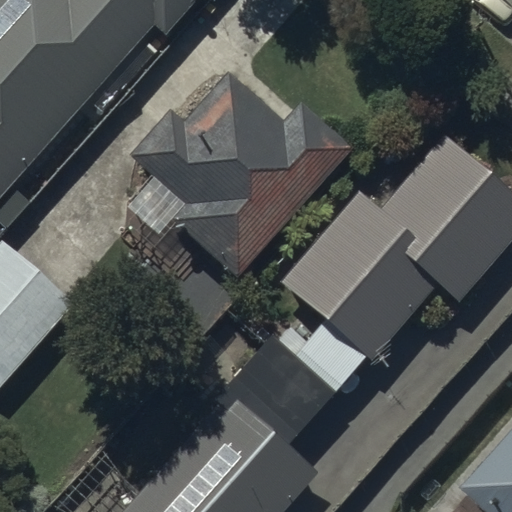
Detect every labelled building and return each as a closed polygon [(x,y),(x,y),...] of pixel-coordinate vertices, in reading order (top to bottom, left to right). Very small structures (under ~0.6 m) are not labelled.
[(0,0),(0,196),(150,28),(162,38),(195,0),(0,0)] [(181,123),(167,111),(125,158),(180,208),(166,223),(232,282),(348,152),(296,105),(278,124),(223,75),(181,123)] [(212,408),(117,511),(281,511),(314,476),(283,449),(361,360),(368,365),(434,288),(455,306),(511,239),(511,200),(441,140),(375,212),(354,193),(271,283),(319,326),(303,343),(286,328),(274,342),(266,335),(205,402),(212,408)] [(0,245),(0,386),(72,307),(0,245)] [(511,511),(511,432),(462,488),(488,511),(511,511)]
